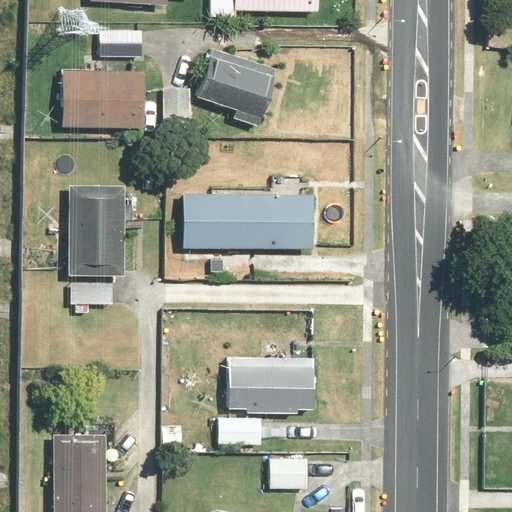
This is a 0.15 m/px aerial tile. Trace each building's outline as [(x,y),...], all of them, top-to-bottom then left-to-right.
[(187,0),(82,0),(82,7),(187,15),(187,0)] [(314,0),(204,0),(204,24),(236,25),(236,17),(314,18),(314,0)] [(96,30),(95,61),(137,62),(138,31),(96,30)] [(209,44),(189,93),(255,120),(275,72),(209,44)] [(54,77),(53,133),(136,135),(137,79),(54,77)] [(187,91),(157,90),(157,135),(187,135),(187,91)] [(58,186),(56,308),(114,310),(117,187),(58,186)] [(185,187),(184,239),(309,242),(310,190),(185,187)] [(309,359),(217,358),(215,449),(259,450),(259,420),(308,420),(309,359)] [(46,442),(44,511),(96,511),(98,443),(46,442)] [(307,458),(264,458),(264,492),(306,493),(307,458)]
